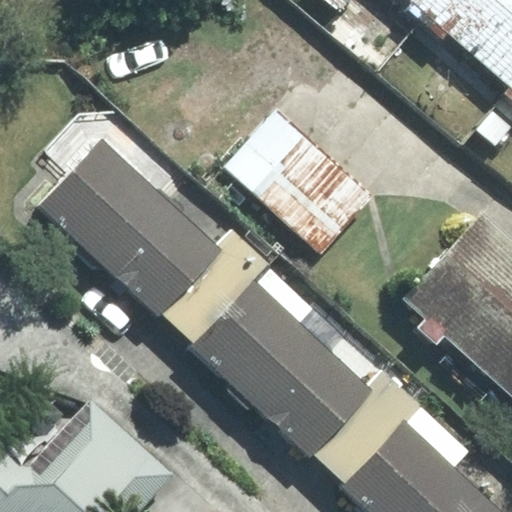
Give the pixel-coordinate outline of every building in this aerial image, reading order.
[(511,0),(386,0),(511,112),(511,0)] [(355,199),(258,114),(212,167),(308,252),(355,199)] [(78,149),(19,218),(137,320),(197,250),(78,149)] [(511,261),(460,214),(375,308),(511,429),(511,261)] [(350,397),(236,289),(174,354),(289,462),(350,397)] [(0,471),(0,511),(116,511),(151,470),(64,398),(2,473),(0,471)] [(486,511),(392,419),(322,490),(344,511),(486,511)]
